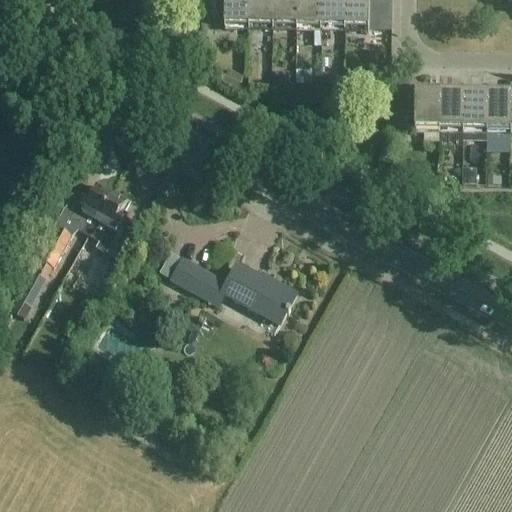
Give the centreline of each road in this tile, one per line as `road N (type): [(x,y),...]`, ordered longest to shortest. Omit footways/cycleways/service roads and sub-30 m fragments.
road 1 (secondary): [(511,321),(0,40)]
road 2 (residential): [(408,0),(412,60),(511,63)]
